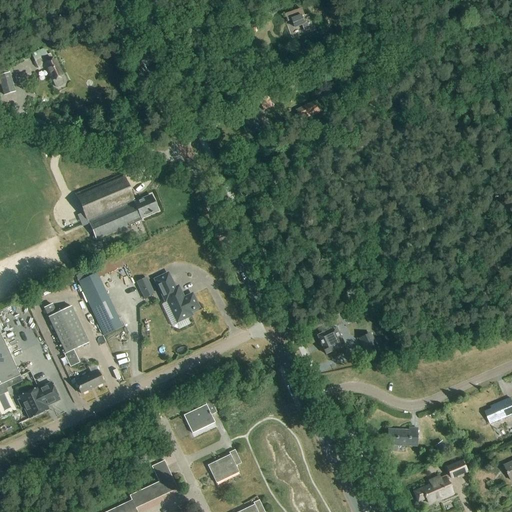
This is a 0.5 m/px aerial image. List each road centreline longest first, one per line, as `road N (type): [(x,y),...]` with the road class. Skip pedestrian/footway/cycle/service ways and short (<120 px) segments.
road 1 (residential): [(270,325),(0,452)]
road 2 (residential): [(306,404),(351,386),(413,407),(511,365)]
road 3 (unclassified): [(188,156),(0,114)]
road 4 (secondary): [(270,325),(188,156)]
road 5 (secondary): [(188,156),(113,0)]
